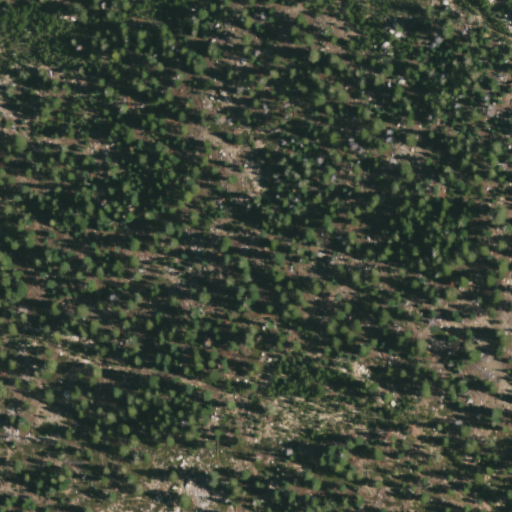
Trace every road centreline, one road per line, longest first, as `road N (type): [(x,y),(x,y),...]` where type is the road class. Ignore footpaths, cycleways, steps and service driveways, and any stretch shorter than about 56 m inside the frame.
road 1 (track): [(502,511),(421,431),(0,333)]
road 2 (track): [(511,34),(463,0),(117,3),(0,67)]
